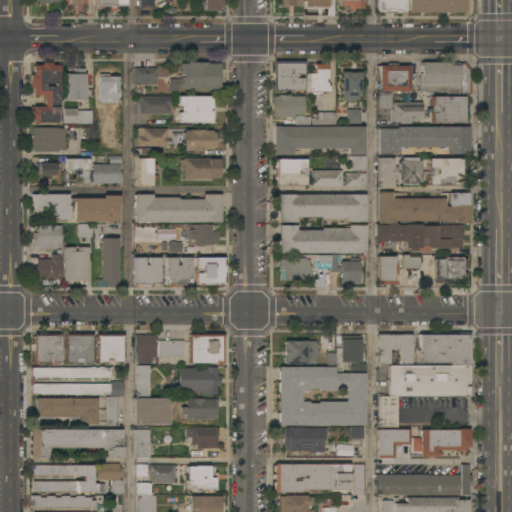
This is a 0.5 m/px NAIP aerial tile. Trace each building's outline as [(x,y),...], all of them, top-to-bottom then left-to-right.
[(204,0),(221,0),(221,7),(217,7),(217,10),(204,10),(204,0)] [(338,0),(362,0),(362,8),(346,8),(346,5),(338,5),(338,0)] [(404,0),(404,11),(376,11),(376,0),(404,0)] [(462,0),(462,12),(408,12),(408,0),(462,0)] [(276,89),(276,90),(272,90),(272,61),(304,61),(304,65),(302,65),(302,74),(295,74),(295,78),(302,78),(302,89),(276,89)] [(419,91),(419,62),(458,62),(458,63),(462,63),(464,61),(471,69),(471,93),(446,93),(446,91),(419,91)] [(42,106),(42,95),(32,95),(32,87),(30,87),(30,73),(32,73),(32,64),(41,64),(41,62),(51,62),(51,64),(60,65),(60,70),(58,70),(58,86),(59,86),(59,94),(58,94),(58,100),(61,100),(61,115),(57,115),(57,122),(36,122),(36,124),(32,124),(32,119),(29,119),(29,110),(32,110),(32,106),(42,106)] [(178,89),(178,88),(168,88),(168,78),(178,78),(178,63),(186,63),(186,62),(206,62),(206,63),(218,63),(218,71),(220,71),(220,81),(219,81),(219,89),(178,89)] [(307,72),(311,72),(311,70),(313,70),(313,63),(322,63),(326,63),(326,85),(328,85),(328,91),(323,91),(323,93),(321,93),(321,91),(307,91),(307,72)] [(378,91),(378,65),(387,65),(387,63),(396,63),(396,65),(408,65),(408,73),(411,73),(413,74),(413,79),(411,80),(408,80),(409,91),(378,91)] [(156,67),(156,84),(132,84),(132,67),(156,67)] [(64,73),(73,73),(73,68),(84,68),(84,73),(85,73),(85,99),(64,99),(64,73)] [(341,71),(359,71),(360,95),(359,95),(359,99),(353,99),(353,101),(341,101),(341,71)] [(117,76),(96,76),(96,100),(117,99),(117,76)] [(273,96),(277,96),(277,94),(290,95),(290,96),(304,96),(304,116),(308,116),(308,124),(294,124),(294,119),(290,119),(290,117),(273,117),(273,96)] [(378,94),(391,94),(391,108),(378,108),(378,94)] [(138,113),(138,95),(169,96),(169,113),(138,113)] [(178,95),(212,96),(211,122),(178,122),(178,95)] [(431,122),(431,113),(430,113),(430,105),(431,105),(431,96),(463,96),(463,122),(431,122)] [(421,102),(421,120),(409,121),(409,123),(398,123),(398,121),(391,121),(391,120),(389,120),(388,109),(391,109),(391,102),(421,102)] [(63,108),(76,108),(76,110),(91,110),(91,123),(76,123),(63,123),(63,108)] [(346,109),(361,109),(361,123),(346,123),(346,109)] [(334,112),(334,124),(310,124),(310,118),(313,118),(313,112),(334,112)] [(363,126),(363,154),(347,154),(347,148),(292,148),(292,154),(273,154),(273,126),(363,126)] [(377,128),(396,128),(396,126),(468,126),(468,153),(446,153),(446,147),(398,147),(398,153),(377,153),(377,128)] [(58,127),(58,128),(65,128),(65,150),(58,150),(58,152),(33,152),(33,144),(31,144),(31,134),(33,134),(33,127),(58,127)] [(135,146),(135,136),(136,136),(136,127),(143,127),(143,128),(166,128),(166,146),(135,146)] [(189,130),(189,129),(202,129),(202,130),(211,130),(211,132),(214,132),(214,148),(211,148),(201,148),(201,150),(190,150),(183,150),(183,130),(189,130)] [(350,155),(364,155),(364,170),(351,170),(350,155)] [(137,157),(152,157),(152,164),(155,164),(155,179),(152,179),(152,185),(137,185),(137,157)] [(375,157),(393,157),(393,167),(395,167),(395,178),(393,178),(393,187),(375,187),(375,157)] [(398,160),(401,160),(401,157),(416,158),(416,160),(420,160),(420,182),(416,182),(416,184),(401,184),(401,182),(398,182),(398,160)] [(89,158),(89,164),(87,164),(87,171),(89,171),(89,183),(76,183),(76,171),(65,171),(65,158),(89,158)] [(182,166),(180,166),(180,159),(182,159),(182,158),(219,158),(219,178),(208,177),(208,178),(182,178),(182,166)] [(305,158),(305,185),(275,185),(275,158),(305,158)] [(428,158),(461,158),(461,185),(428,185),(428,158)] [(35,174),(35,162),(55,162),(55,164),(59,164),(59,169),(55,169),(55,175),(35,174)] [(119,164),(119,170),(121,170),(121,183),(109,183),(109,182),(93,182),(93,183),(92,183),(92,163),(119,164)] [(341,170),(341,186),(310,186),(310,170),(341,170)] [(361,172),(361,173),(362,173),(362,174),(364,173),(364,185),(360,185),(360,186),(343,186),(343,172),(361,172)] [(377,223),(377,192),(391,192),(391,198),(444,198),(444,206),(449,206),(449,192),(467,192),(467,204),(469,204),(469,223),(377,223)] [(67,194),(67,205),(69,205),(69,214),(67,214),(67,219),(51,219),(51,208),(44,208),(44,210),(33,210),(33,205),(31,205),(31,194),(67,194)] [(148,221),(148,223),(143,223),(143,221),(140,221),(140,222),(136,222),(133,222),(133,218),(133,215),(133,204),(132,204),(132,201),(133,201),(133,198),(132,198),(132,195),(133,195),(133,194),(152,194),(152,197),(177,197),(177,199),(202,199),(202,194),(220,194),(220,221),(148,221)] [(365,194),(365,222),(347,222),(347,219),(320,219),(320,216),(295,216),(295,222),(277,222),(277,194),(365,194)] [(103,198),(103,195),(119,195),(118,223),(106,223),(106,221),(73,221),(73,201),(69,201),(69,198),(73,198),(103,198)] [(92,223),(92,237),(77,237),(77,224),(92,223)] [(205,245),(205,246),(192,246),(192,245),(189,245),(189,244),(186,244),(186,223),(213,224),(213,231),(217,231),(217,245),(205,245)] [(374,224),(386,224),(396,224),(403,224),(403,223),(421,223),(421,225),(461,225),(461,248),(427,248),(427,251),(416,251),(416,250),(407,250),(407,247),(405,247),(405,242),(402,242),(402,241),(374,241),(374,224)] [(61,225),(61,246),(54,246),(54,247),(44,247),(44,246),(32,246),(32,232),(36,232),(36,225),(61,225)] [(278,252),(278,225),(296,225),(296,230),(320,230),(320,228),(347,228),(347,225),(365,225),(365,252),(278,252)] [(155,238),(173,238),(174,227),(155,227),(155,238)] [(100,248),(98,248),(98,244),(100,244),(100,237),(118,237),(117,286),(106,286),(106,281),(100,281),(100,248)] [(181,241),(181,252),(167,252),(167,241),(181,241)] [(62,247),(73,247),(73,251),(76,251),(76,247),(87,247),(87,280),(80,280),(80,283),(69,283),(69,280),(62,280),(62,247)] [(50,258),(50,253),(59,253),(59,258),(61,258),(61,279),(58,279),(58,284),(38,284),(38,279),(32,279),(32,265),(36,265),(36,258),(50,258)] [(282,280),(282,271),(278,271),(278,259),(282,259),(282,257),(295,257),(295,254),(340,254),(340,259),(339,259),(339,263),(340,263),(340,261),(349,261),(349,258),(357,258),(357,261),(359,261),(359,283),(340,283),(340,271),(339,271),(339,272),(329,272),(329,267),(314,267),(314,257),(310,257),(310,263),(307,263),(307,266),(310,266),(310,277),(305,277),(305,280),(282,280)] [(401,254),(419,254),(419,256),(420,256),(420,262),(417,262),(417,269),(401,269),(401,254)] [(394,256),(393,263),(395,263),(395,273),(392,273),(392,284),(376,284),(376,256),(394,256)] [(144,257),(144,265),(147,265),(147,257),(158,257),(159,284),(157,284),(157,286),(150,286),(150,284),(149,284),(149,285),(141,285),(141,284),(140,284),(140,286),(134,286),(134,284),(132,284),(132,257),(144,257)] [(163,257),(175,257),(175,265),(178,265),(178,257),(190,257),(190,284),(188,284),(188,286),(182,286),(182,284),(180,284),(180,286),(173,286),(173,284),(171,284),(171,286),(165,286),(165,284),(163,284),(163,257)] [(195,273),(194,273),(194,269),(195,269),(195,265),(192,265),(192,257),(222,257),(222,258),(224,258),(224,265),(222,265),(222,268),(224,268),(224,274),(222,274),(222,276),(224,276),(224,282),(222,283),(222,284),(221,284),(221,286),(215,286),(215,284),(202,284),(202,286),(196,286),(196,284),(195,284),(195,273)] [(432,259),(443,259),(443,257),(461,257),(461,258),(466,258),(466,266),(461,266),(461,272),(466,272),(466,280),(462,280),(462,281),(441,282),(441,283),(433,283),(432,259)] [(376,340),(375,340),(375,333),(385,333),(385,332),(401,332),(401,333),(411,333),(411,340),(410,340),(410,363),(398,363),(398,360),(396,360),(396,356),(398,356),(398,349),(388,349),(388,356),(390,356),(390,360),(388,360),(388,363),(376,363),(376,340)] [(32,349),(30,349),(30,344),(32,344),(32,334),(41,334),(41,333),(52,333),(52,334),(61,334),(61,338),(59,338),(59,362),(37,361),(37,363),(32,363),(32,349)] [(65,338),(64,338),(64,334),(72,334),(72,333),(83,333),(83,334),(92,334),(92,338),(90,338),(90,362),(65,362),(65,338)] [(96,338),(95,338),(95,334),(103,334),(103,333),(114,333),(114,334),(123,334),(123,338),(121,338),(121,361),(112,361),(112,363),(105,363),(105,362),(96,362),(96,338)] [(155,334),(155,357),(151,357),(151,362),(136,362),(136,352),(134,352),(134,334),(155,334)] [(222,334),(222,363),(213,363),(213,362),(189,362),(189,334),(222,334)] [(450,365),(450,362),(416,362),(416,350),(417,350),(417,334),(467,334),(467,351),(470,351),(470,361),(467,361),(467,365),(450,365)] [(360,335),(360,345),(363,345),(363,353),(360,353),(360,362),(355,362),(355,363),(366,363),(366,371),(347,371),(347,365),(354,365),(354,364),(347,364),(347,362),(342,362),(342,371),(335,371),(335,365),(325,365),(325,352),(335,352),(335,347),(339,347),(339,335),(360,335)] [(182,340),(182,356),(157,356),(157,340),(182,340)] [(283,341),(315,340),(315,344),(316,344),(316,350),(315,350),(315,363),(283,364),(283,341)] [(136,365),(148,365),(148,396),(136,396),(136,365)] [(467,365),(470,365),(470,395),(396,396),(396,426),(377,426),(377,396),(388,396),(388,365),(450,365),(467,365)] [(123,381),(123,395),(109,395),(109,393),(104,393),(104,394),(92,394),(92,393),(80,393),(80,394),(73,394),(73,393),(33,393),(33,394),(30,394),(30,366),(32,366),(32,367),(90,367),(90,366),(94,366),(94,367),(98,367),(98,366),(102,366),(102,367),(109,367),(109,377),(101,377),(101,380),(98,380),(98,377),(93,377),(93,380),(90,380),(90,377),(74,377),(74,380),(71,380),(71,377),(69,377),(69,380),(67,380),(67,377),(64,377),(64,380),(61,380),(61,377),(52,377),(52,380),(49,380),(49,377),(37,377),(37,380),(33,380),(33,377),(32,377),(32,383),(35,383),(35,381),(42,381),(42,383),(54,383),(54,381),(57,381),(57,383),(67,383),(67,381),(70,381),(70,383),(76,383),(76,381),(79,381),(79,383),(94,383),(94,381),(96,381),(96,383),(100,383),(100,381),(103,381),(103,383),(109,383),(109,381),(123,381)] [(365,425),(278,425),(278,424),(277,424),(276,412),(278,412),(278,409),(277,409),(277,401),(278,401),(278,391),(277,391),(276,382),(278,382),(278,379),(277,379),(277,368),(278,368),(278,367),(333,366),(333,373),(364,373),(365,425)] [(202,368),(202,367),(216,367),(216,375),(219,375),(219,385),(216,385),(216,394),(196,394),(196,391),(178,391),(178,368),(202,368)] [(105,396),(118,396),(118,426),(105,426),(105,396)] [(96,398),(96,424),(77,424),(77,416),(35,416),(35,414),(34,414),(34,398),(96,398)] [(168,398),(168,424),(132,424),(132,398),(168,398)] [(217,418),(213,418),(213,419),(203,419),(192,419),(184,419),(184,417),(179,417),(179,407),(184,407),(184,398),(217,399),(217,418)] [(132,429),(135,429),(135,426),(147,426),(147,437),(149,437),(149,452),(147,452),(147,457),(132,457),(132,429)] [(349,426),(362,426),(362,438),(349,438),(349,426)] [(213,427),(216,427),(216,447),(206,447),(206,448),(195,448),(195,444),(189,444),(189,437),(184,437),(184,428),(189,428),(189,427),(213,427)] [(325,439),(323,439),(323,452),(309,452),(309,450),(288,451),(288,450),(284,450),(284,445),(283,445),(283,428),(288,428),(288,427),(303,427),(303,428),(325,428),(325,439)] [(30,428),(121,429),(121,457),(105,457),(105,450),(102,450),(102,447),(46,447),(46,457),(37,457),(37,458),(30,458),(30,428)] [(468,447),(465,447),(465,450),(436,450),(436,457),(419,457),(419,455),(417,452),(410,452),(410,437),(419,437),(419,435),(419,434),(419,431),(419,429),(457,429),(457,428),(468,428),(468,447)] [(408,429),(408,444),(407,444),(407,445),(399,445),(399,444),(398,444),(392,444),(392,451),(394,451),(394,456),(392,456),(392,457),(391,457),(391,459),(380,459),(380,458),(376,458),(376,429),(408,429)] [(122,478),(118,478),(118,479),(110,479),(95,479),(95,468),(99,468),(99,464),(119,463),(119,468),(122,468),(122,478)] [(134,464),(146,464),(146,476),(134,476),(134,464)] [(174,465),(173,470),(176,470),(176,476),(174,476),(173,482),(148,481),(148,464),(174,465)] [(273,466),(276,466),(276,464),(349,464),(349,490),(300,490),(300,492),(273,492),(273,466)] [(364,489),(366,489),(366,494),(352,494),(352,464),(364,464),(364,489)] [(468,495),(375,494),(375,474),(426,474),(459,474),(459,464),(468,464),(468,495)] [(92,465),(92,483),(103,483),(103,489),(104,489),(104,492),(91,492),(91,493),(89,493),(89,492),(84,492),(84,494),(81,494),(81,492),(78,492),(78,494),(74,494),(74,492),(30,492),(31,481),(81,481),(81,476),(30,476),(30,465),(92,465)] [(186,485),(186,480),(184,480),(184,474),(186,474),(186,466),(194,467),(194,465),(213,466),(213,472),(216,472),(216,489),(201,489),(201,488),(193,488),(193,485),(186,485)] [(111,479),(121,479),(121,494),(111,494),(111,479)] [(149,494),(154,494),(154,511),(136,511),(136,482),(147,482),(149,484),(149,494)] [(30,511),(30,495),(38,495),(38,497),(45,497),(45,495),(53,495),(53,497),(59,497),(59,495),(68,495),(68,497),(74,497),(74,495),(82,495),(82,497),(89,497),(89,500),(95,500),(95,508),(31,507),(31,511),(30,511)] [(220,495),(220,502),(222,502),(222,511),(189,511),(189,495),(220,495)] [(278,511),(278,496),(282,496),(282,495),(305,495),(305,497),(310,497),(310,505),(309,505),(309,510),(310,510),(310,511),(278,511)] [(467,511),(380,511),(380,500),(392,500),(392,497),(397,497),(397,503),(404,503),(404,497),(447,497),(447,495),(454,495),(454,497),(455,497),(455,499),(467,499),(467,511)]
